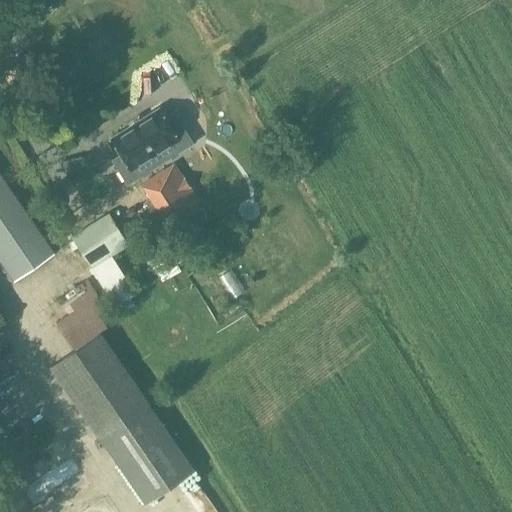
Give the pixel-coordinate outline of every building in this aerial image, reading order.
[(187,100),(201,92),(183,62),(169,71),(187,100)] [(166,122),(159,110),(111,140),(121,155),(113,161),(127,184),(191,143),(175,117),(166,122)] [(200,202),(175,163),(140,185),(165,224),(200,202)] [(0,261),(14,282),(54,254),(0,176),(0,261)] [(109,215),(72,237),(91,269),(112,256),(128,246),(109,215)] [(142,249),(158,277),(178,265),(176,263),(188,257),(177,237),(166,244),(162,238),(142,249)] [(74,351),(49,368),(98,440),(100,439),(144,505),(195,471),(100,332),(107,327),(84,293),(70,303),(74,310),(55,323),(74,351)]
